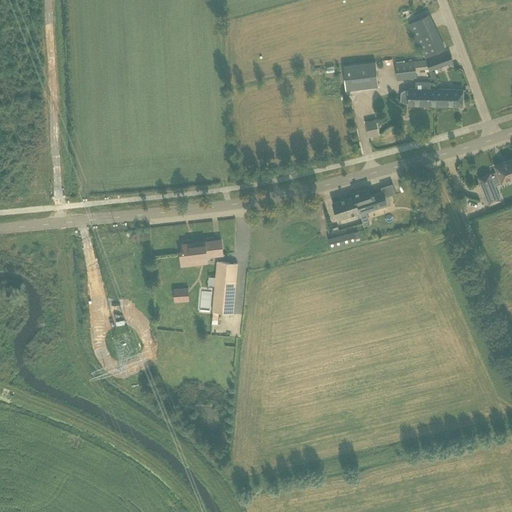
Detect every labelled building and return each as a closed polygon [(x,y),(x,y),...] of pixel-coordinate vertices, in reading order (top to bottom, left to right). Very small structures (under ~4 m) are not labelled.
[(428,14),(408,24),(425,58),(444,49),(428,14)] [(449,53),(427,61),(430,71),(453,62),(449,53)] [(374,61),(342,65),(345,90),(377,86),(374,61)] [(417,78),(414,61),(394,63),(396,81),(417,78)] [(434,105),(434,89),(430,89),(430,82),(421,82),(421,89),(415,89),(409,88),(408,91),(404,91),(401,93),(400,101),(403,103),(408,103),(408,105),(434,105)] [(434,89),(434,105),(462,106),(462,90),(434,89)] [(376,119),(365,122),(368,137),(379,135),(376,119)] [(501,184),(511,179),(511,158),(494,166),(497,172),(490,174),(478,178),(489,204),(500,200),(494,186),(501,183),(501,184)] [(354,196),(360,213),(364,226),(364,225),(370,224),(365,211),(364,206),(373,203),(374,208),(387,204),(383,191),(371,195),(368,188),(353,193),(354,196)] [(338,220),(360,213),(354,196),(332,203),(335,213),(338,220)] [(430,212),(424,209),(419,218),(426,221),(430,212)] [(327,239),(330,249),(360,241),(358,232),(327,239)] [(180,252),(181,262),(181,264),(199,262),(199,257),(223,254),(221,240),(181,245),(182,252),(180,252)] [(217,324),(218,312),(233,314),(238,264),(217,262),(212,312),(211,324),(217,324)] [(188,287),(173,288),(174,302),(189,301),(188,287)]
